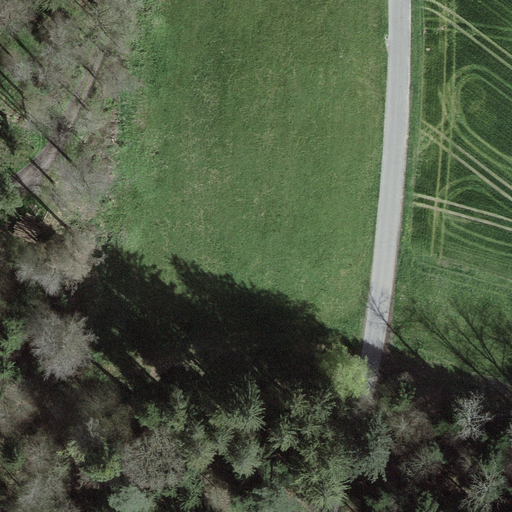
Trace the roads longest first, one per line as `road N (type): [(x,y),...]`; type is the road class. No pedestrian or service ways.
road 1 (unclassified): [(399,0),(378,304),(350,437),(324,511)]
road 2 (track): [(0,192),(23,180),(55,141),(124,0)]
